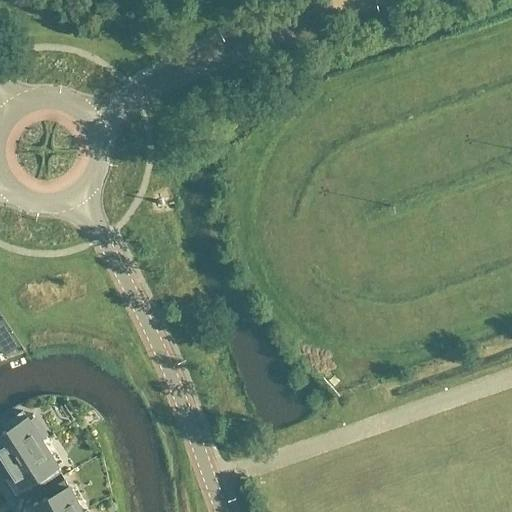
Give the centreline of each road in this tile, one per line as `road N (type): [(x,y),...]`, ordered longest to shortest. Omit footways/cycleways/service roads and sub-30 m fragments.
road 1 (tertiary): [(74,198),(152,338),(220,511)]
road 2 (tertiary): [(90,122),(201,62),(366,3)]
